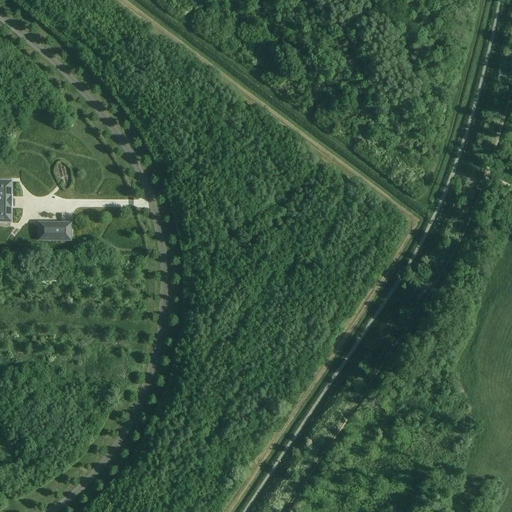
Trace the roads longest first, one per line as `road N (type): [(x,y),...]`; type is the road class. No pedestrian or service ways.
road 1 (residential): [(50,511),(106,461),(145,395),(162,274),(156,219),(137,174),(82,92),(0,23)]
road 2 (track): [(435,215),(156,0)]
